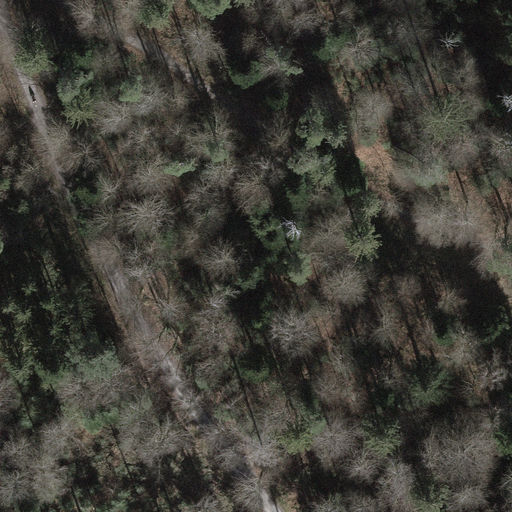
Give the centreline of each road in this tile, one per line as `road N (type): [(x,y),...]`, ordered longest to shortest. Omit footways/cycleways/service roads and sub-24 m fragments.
road 1 (track): [(0,3),(102,257),(179,389),(282,511)]
road 2 (track): [(511,242),(460,240),(359,187),(140,34),(66,0)]
